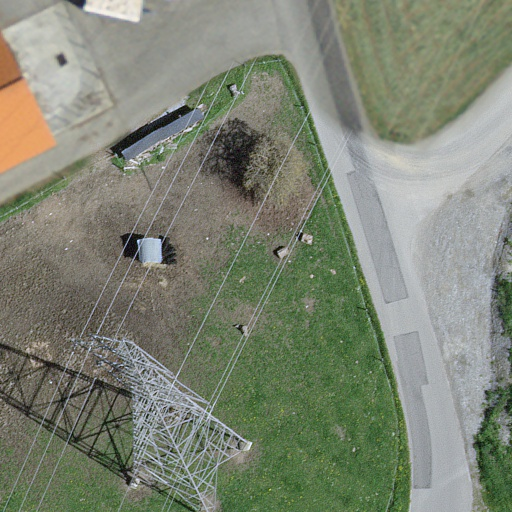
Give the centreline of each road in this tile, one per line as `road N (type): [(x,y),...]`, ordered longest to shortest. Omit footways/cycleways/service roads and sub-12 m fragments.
road 1 (unclassified): [(447,511),(419,357),(378,226)]
road 2 (unclassified): [(378,226),(321,70),(313,0)]
road 3 (residential): [(378,226),(426,206),(470,173),(511,123)]
